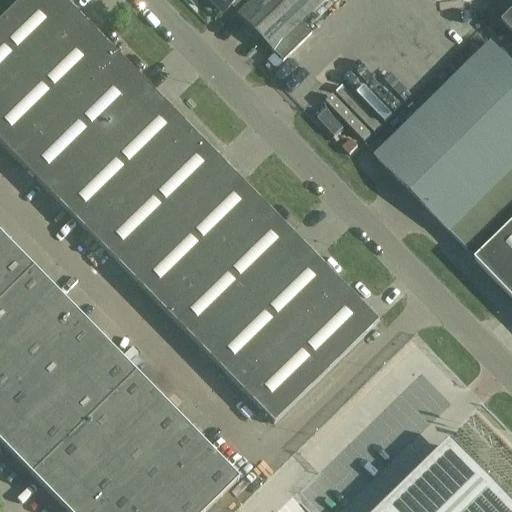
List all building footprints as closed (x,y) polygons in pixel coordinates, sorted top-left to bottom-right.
[(376,323),(302,246),(60,0),(21,0),(0,21),(0,145),(273,424),(376,323)] [(237,14),(252,0),(212,0),(224,12),(230,6),(237,14)] [(299,23),(322,0),(252,0),(237,14),(236,16),(270,51),(270,50),(281,62),(310,34),(299,23)] [(511,15),(502,25),(511,35),(511,15)] [(511,67),(490,45),(478,57),(375,158),(450,234),(511,172),(511,67)] [(511,226),(475,263),(511,300),(511,226)] [(204,511),(237,480),(32,269),(0,236),(0,445),(65,511),(204,511)] [(511,511),(511,504),(482,474),(477,479),(451,452),(394,508),(389,504),(380,511),(511,511)]
